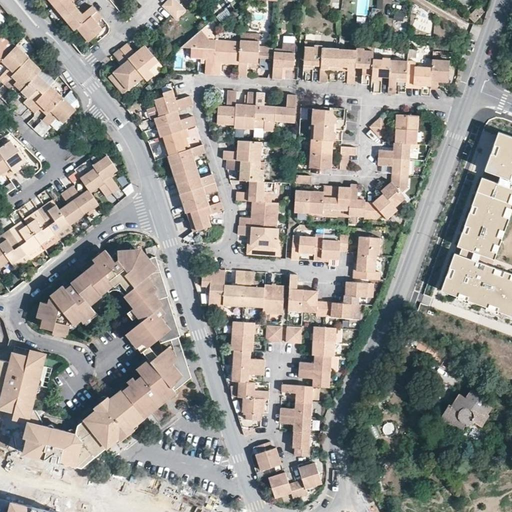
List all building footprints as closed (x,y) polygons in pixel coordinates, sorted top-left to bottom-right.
[(45,0),(53,9),(64,0),(45,0)] [(64,0),(53,9),(64,20),(77,10),(72,4),(76,0),(64,0)] [(171,1),(162,10),(172,19),(177,24),(186,15),(171,1)] [(403,13),(395,12),(394,20),(410,22),(411,6),(403,5),(403,13)] [(82,15),(77,10),(64,20),(74,33),(97,14),(92,8),(91,7),(82,15)] [(100,18),(97,14),(74,33),(80,40),(82,38),(88,44),(103,32),(97,25),(102,20),(100,18)] [(216,35),(207,25),(201,30),(211,40),(216,40),(216,35)] [(205,59),(205,74),(209,75),(213,75),(216,40),(211,40),(201,30),(182,47),(192,48),(191,58),(205,59)] [(0,32),(0,38),(12,51),(16,47),(0,32)] [(261,33),(242,32),(242,34),(242,39),(260,41),(261,33)] [(12,51),(0,38),(0,63),(1,63),(12,51)] [(240,64),(239,76),(248,77),(248,68),(248,62),(259,62),(259,58),(260,51),(260,44),(260,41),(242,39),(241,42),(240,64)] [(216,40),(213,75),(218,75),(222,75),(223,64),(240,64),(241,42),(216,40)] [(295,51),(295,41),(281,40),(281,51),(295,51)] [(145,78),(148,82),(155,76),(150,70),(159,62),(145,45),(136,53),(128,43),(121,50),(145,78)] [(276,45),(260,44),(260,51),(259,56),(275,58),(275,56),(267,56),(268,46),(276,46),(276,45)] [(314,47),(305,47),(303,78),(313,79),(313,76),(314,66),(321,66),(322,48),(322,46),(314,45),(314,47)] [(0,78),(5,83),(30,58),(17,46),(16,47),(12,51),(1,63),(8,70),(0,78)] [(276,46),(268,46),(267,56),(275,56),(275,50),(276,46)] [(363,68),(362,79),(362,81),(372,82),(373,59),(374,50),(365,50),(365,48),(357,47),(356,49),(355,68),(363,68)] [(321,66),(320,77),(320,81),(330,82),(330,79),(337,80),(339,49),(322,48),(321,66)] [(339,49),(337,80),(344,80),(344,83),(354,84),(355,78),(355,68),(356,49),(339,49)] [(121,50),(114,55),(122,65),(114,72),(129,91),(145,78),(121,50)] [(275,58),(273,78),(283,79),(284,67),(294,68),(295,51),(281,51),(275,50),(275,56),(275,58)] [(461,62),(463,63),(467,64),(470,54),(464,52),(461,62)] [(373,59),(372,82),(371,92),(381,93),(381,88),(382,77),(389,77),(390,60),(391,58),(382,57),(382,59),(373,59)] [(43,70),(30,58),(5,83),(11,89),(19,81),(26,87),(38,74),(43,70)] [(389,77),(389,88),(388,93),(399,94),(399,91),(406,92),(406,86),(408,61),(390,60),(389,77)] [(432,68),(431,88),(438,88),(439,82),(449,82),(450,61),(432,60),(432,68)] [(415,61),(408,61),(406,86),(421,87),(421,84),(431,85),(432,68),(415,67),(415,61)] [(164,69),(159,62),(150,70),(155,76),(164,69)] [(52,86),(56,81),(44,69),(43,70),(38,74),(52,86)] [(129,91),(114,72),(108,77),(124,96),(129,91)] [(26,87),(22,92),(24,94),(29,98),(25,103),(30,108),(52,86),(38,74),(26,87)] [(48,115),(63,99),(52,86),(30,108),(36,113),(41,108),(48,115)] [(178,111),(193,106),(190,97),(177,101),(173,90),(154,96),(158,107),(151,109),(154,119),(176,111),(178,111)] [(236,104),(237,92),(228,91),(228,106),(219,105),(218,123),(235,125),(236,107),(236,104)] [(255,124),(257,93),(249,92),(249,105),(243,105),(243,107),(236,107),(235,125),(235,128),(255,129),(255,124)] [(276,122),(277,107),(265,106),(266,93),(257,93),(255,124),(265,125),(264,131),(275,131),(276,122)] [(29,98),(24,94),(20,99),(25,103),(29,98)] [(297,95),(288,94),(287,107),(277,107),(276,122),(295,123),(297,95)] [(75,110),(63,99),(48,115),(42,121),(49,126),(56,119),(58,117),(64,123),(75,110)] [(321,109),(313,108),(312,124),(314,124),(313,139),(333,140),(335,140),(336,130),(346,130),(347,111),(345,110),(345,107),(321,106),(321,109)] [(154,119),(161,138),(163,137),(186,130),(197,126),(195,120),(194,117),(182,122),(180,117),(178,118),(176,111),(154,119)] [(418,129),(419,115),(396,114),(396,128),(418,129)] [(391,128),(381,116),(376,121),(386,133),(391,128)] [(42,136),(50,127),(49,126),(42,121),(34,129),(40,135),(41,135),(42,136)] [(386,133),(376,121),(370,126),(380,138),(386,133)] [(265,125),(255,124),(255,129),(254,137),(264,138),(264,131),(265,125)] [(417,144),(418,129),(396,128),(394,143),(410,143),(415,144),(417,144)] [(190,143),(186,130),(163,137),(170,156),(189,150),(187,144),(189,143),(190,143)] [(511,179),(511,136),(499,131),(485,170),(501,176),(511,179)] [(95,138),(90,143),(98,150),(103,145),(95,138)] [(313,139),(311,139),(310,153),(332,154),(333,140),(313,139)] [(0,148),(0,151),(15,173),(20,169),(17,165),(28,158),(19,145),(16,147),(11,140),(0,148)] [(225,152),(225,160),(228,160),(261,162),(262,142),(254,141),(241,141),(241,148),(238,147),(238,151),(225,150),(225,152)] [(393,150),(383,150),(380,149),(379,157),(410,158),(410,153),(410,143),(394,143),(393,143),(393,150)] [(170,156),(169,156),(175,175),(196,168),(194,162),(197,161),(195,157),(206,153),(203,145),(191,149),(189,150),(170,156)] [(341,154),(348,154),(356,155),(356,147),(341,146),(341,154)] [(8,178),(15,173),(0,151),(0,177),(5,174),(8,178)] [(332,154),(310,153),(310,167),(331,168),(332,154)] [(341,155),(340,169),(348,169),(348,154),(341,154),(341,155)] [(108,155),(94,165),(95,167),(103,179),(111,189),(113,192),(121,187),(113,176),(115,175),(114,173),(119,170),(108,155)] [(410,158),(379,157),(378,165),(382,165),(392,165),(391,173),(392,174),(409,174),(410,158)] [(261,162),(228,160),(227,170),(241,170),(240,181),(251,181),(264,182),(265,162),(261,162)] [(392,165),(382,165),(382,173),(391,173),(392,165)] [(103,179),(95,167),(81,177),(87,187),(89,189),(91,192),(99,187),(106,197),(113,192),(111,189),(103,179)] [(196,168),(175,175),(181,194),(215,183),(213,174),(202,178),(201,173),(198,174),(196,168)] [(392,181),(381,191),(383,193),(398,210),(403,206),(404,207),(409,202),(402,193),(408,187),(409,174),(392,174),(392,181)] [(312,176),(297,175),(296,183),(310,184),(311,184),(312,176)] [(499,183),(511,187),(511,179),(501,176),(499,183)] [(499,183),(482,177),(457,246),(474,252),(483,255),(495,260),(511,212),(511,187),(499,183)] [(74,181),(66,186),(73,196),(81,191),(74,181)] [(238,191),(237,200),(254,201),(265,202),(265,191),(273,192),(275,192),(276,183),(264,182),(251,181),(251,192),(238,191)] [(215,183),(181,194),(187,213),(189,213),(208,206),(207,200),(209,199),(207,195),(218,191),(217,189),(215,183)] [(365,217),(366,202),(366,200),(358,199),(359,185),(351,184),(351,188),(349,211),(349,216),(358,216),(365,217)] [(73,196),(66,186),(58,192),(65,201),(73,196)] [(332,186),(325,186),(324,192),(318,192),(310,191),(309,213),(322,214),(322,216),(330,217),(331,197),(332,186)] [(73,196),(86,215),(100,205),(91,192),(89,189),(87,187),(81,191),(73,196)] [(331,197),(330,217),(337,217),(337,210),(349,211),(351,188),(339,187),(338,197),(331,197)] [(310,191),(296,190),(294,212),(309,213),(310,191)] [(273,203),(273,192),(265,191),(265,202),(273,203)] [(383,193),(373,202),(366,202),(365,217),(364,219),(376,220),(383,214),(391,223),(401,214),(398,210),(383,193)] [(71,225),(86,215),(73,196),(65,201),(58,206),(71,225)] [(54,200),(47,206),(50,210),(58,205),(54,200)] [(242,218),(241,226),(252,227),(279,228),(280,203),(273,203),(265,202),(254,201),(252,219),(242,218)] [(210,215),(224,210),(222,202),(211,206),(208,206),(189,213),(195,232),(213,226),(210,215)] [(50,210),(47,206),(40,210),(57,235),(71,225),(58,206),(58,205),(50,210)] [(57,235),(40,210),(33,215),(37,219),(29,226),(42,245),(57,235)] [(33,215),(25,220),(29,226),(37,219),(33,215)] [(22,222),(17,226),(21,231),(26,227),(22,222)] [(60,240),(61,241),(75,231),(71,225),(57,235),(60,240)] [(17,226),(11,231),(28,255),(42,245),(29,226),(26,227),(21,231),(17,226)] [(241,226),(239,226),(238,234),(249,235),(252,235),(251,245),(282,247),(283,232),(280,231),(281,228),(279,228),(252,227),(241,226)] [(10,260),(13,265),(28,255),(11,231),(4,235),(8,240),(0,246),(0,247),(10,260)] [(316,234),(316,237),(315,254),(314,261),(322,261),(322,259),(339,259),(340,251),(340,242),(324,241),(324,235),(316,234)] [(60,240),(57,235),(42,245),(45,250),(60,240)] [(252,235),(249,235),(248,254),(281,256),(282,247),(251,245),(252,235)] [(341,235),(340,242),(340,251),(348,251),(348,236),(341,235)] [(316,237),(293,236),(292,259),(299,260),(299,253),(315,254),(316,237)] [(377,255),(380,255),(380,238),(360,237),(358,254),(377,255)] [(0,267),(10,260),(0,247),(0,246),(0,245),(0,267)] [(28,255),(32,261),(46,251),(45,250),(42,245),(28,255)] [(123,390),(145,418),(168,400),(173,396),(177,393),(175,390),(192,378),(181,344),(179,337),(180,337),(168,297),(156,258),(156,256),(149,258),(144,260),(139,254),(131,255),(129,252),(125,255),(119,256),(119,259),(116,261),(107,250),(94,261),(97,264),(73,282),(73,284),(67,289),(64,285),(52,294),(49,303),(42,302),(38,317),(43,319),(42,327),(69,333),(70,330),(89,315),(91,317),(97,313),(90,305),(115,285),(116,286),(121,282),(129,292),(124,296),(134,308),(132,309),(142,321),(127,334),(137,347),(144,343),(148,348),(144,351),(151,361),(139,371),(141,375),(123,390)] [(474,252),(471,259),(480,262),(483,255),(474,252)] [(455,253),(441,291),(511,316),(511,273),(480,262),(471,259),(455,253)] [(354,279),(380,280),(380,272),(376,272),(377,255),(358,254),(358,267),(357,271),(355,271),(354,279)] [(225,285),(226,270),(220,270),(203,269),(202,286),(206,287),(206,295),(209,295),(209,311),(223,311),(224,306),(225,285)] [(244,307),(246,272),(238,271),(236,271),(236,281),(239,281),(239,286),(233,286),(225,285),(224,306),(244,307)] [(255,282),(256,272),(255,272),(246,272),(244,307),(264,308),(265,288),(258,287),(252,287),(252,282),(255,282)] [(298,282),(298,275),(291,274),(289,310),(303,312),(304,290),(300,290),(298,290),(298,282)] [(345,290),(344,303),(358,304),(359,296),(370,297),(371,283),(347,282),(347,288),(345,288),(345,290)] [(264,314),(283,315),(285,286),(265,285),(265,288),(264,308),(264,314)] [(312,290),(304,290),(303,312),(316,312),(316,317),(324,318),(325,302),(317,301),(318,291),(312,290)] [(325,302),(324,318),(332,318),(332,317),(360,318),(360,304),(358,304),(344,303),(336,302),(325,302)] [(243,312),(226,311),(226,320),(243,321),(243,312)] [(234,322),(233,335),(252,337),(252,329),(255,329),(255,323),(243,322),(234,322)] [(266,341),(274,341),(275,327),(267,326),(266,337),(266,341)] [(274,341),(281,342),(282,327),(279,327),(275,327),(274,341)] [(314,327),(314,341),(335,342),(336,328),(324,327),(314,327)] [(295,328),(291,328),(288,328),(287,342),(294,343),(295,328)] [(302,328),(295,328),(294,343),(301,344),(301,340),(302,328)] [(344,328),(336,328),(335,342),(342,342),(344,328)] [(234,350),(252,351),(254,351),(254,344),(251,344),(252,337),(233,335),(233,350),(234,350)] [(420,340),(416,347),(461,375),(466,367),(420,340)] [(313,355),(315,355),(328,356),(334,356),(335,342),(314,341),(313,355)] [(45,459),(76,466),(81,468),(89,462),(119,438),(122,441),(129,436),(136,430),(134,427),(145,418),(123,390),(111,399),(108,396),(94,408),(96,411),(79,426),(77,434),(40,424),(42,419),(37,411),(33,410),(47,354),(1,343),(0,344),(0,391),(3,392),(0,404),(0,408),(5,410),(15,413),(14,419),(20,420),(29,423),(25,437),(28,438),(24,454),(45,459)] [(233,366),(264,368),(265,362),(265,361),(252,360),(252,351),(234,350),(233,366)] [(315,363),(300,362),(300,370),(327,372),(328,356),(315,355),(315,363)] [(233,366),(233,382),(238,382),(251,383),(251,374),(264,375),(264,374),(264,368),(233,366)] [(327,372),(300,370),(299,377),(299,379),(313,380),(313,387),(326,388),(327,372)] [(238,382),(237,397),(242,398),(263,399),(265,399),(268,399),(269,393),(269,392),(256,392),(257,383),(251,383),(238,382)] [(313,387),(299,386),(282,385),(282,392),(296,393),(295,401),(312,402),(312,400),(313,389),(313,387)] [(449,403),(440,418),(447,423),(441,433),(455,442),(465,427),(475,422),(483,427),(490,415),(488,414),(493,406),(483,400),(485,398),(471,389),(466,397),(459,392),(451,405),(449,403)] [(245,420),(261,420),(261,414),(264,414),(265,407),(262,407),(263,399),(242,398),(242,413),(245,413),(245,420)] [(312,402),(295,401),(295,409),(281,408),(281,409),(280,416),(311,418),(312,402)] [(311,418),(280,416),(280,422),(280,423),(294,425),(294,433),(310,434),(311,418)] [(310,434),(294,433),(293,442),(293,448),(295,449),(294,456),(307,456),(310,457),(310,449),(309,449),(310,434)] [(271,442),(257,446),(259,454),(256,455),(261,471),(279,465),(277,458),(279,457),(278,452),(276,448),(273,449),(271,442)] [(303,479),(296,482),(301,497),(308,495),(306,489),(322,483),(316,463),(307,466),(307,468),(300,470),(303,479)] [(301,497),(296,482),(289,484),(286,475),(279,478),(277,475),(268,478),(275,499),(292,494),(294,499),(301,497)] [(51,511),(33,507),(12,501),(9,511),(51,511)]
